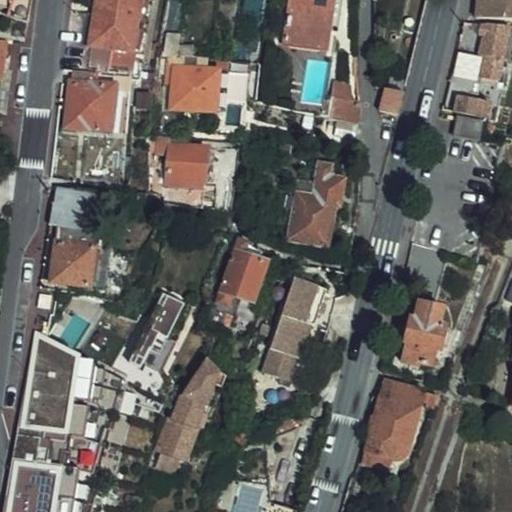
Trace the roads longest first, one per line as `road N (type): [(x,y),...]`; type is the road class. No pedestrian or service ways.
road 1 (secondary): [(447,0),(316,511)]
road 2 (tertiary): [(50,0),(0,378)]
